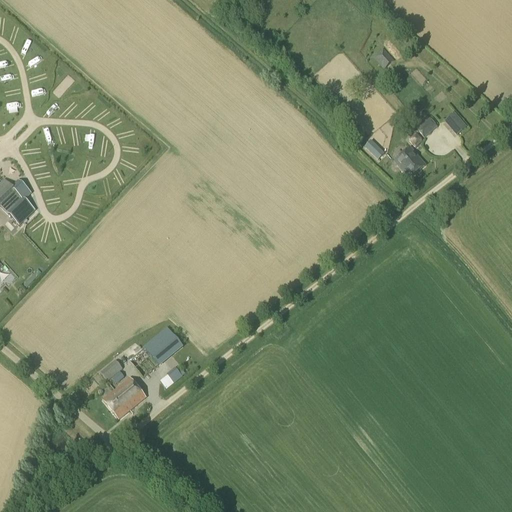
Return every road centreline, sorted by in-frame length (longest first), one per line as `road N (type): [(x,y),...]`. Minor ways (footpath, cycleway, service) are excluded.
road 1 (unclassified): [(114,446),(511,126)]
road 2 (unclassified): [(114,446),(0,347)]
